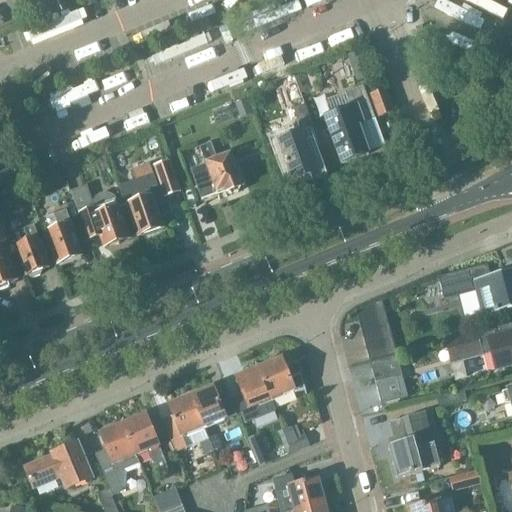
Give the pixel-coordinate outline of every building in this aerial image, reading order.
[(375,120),(363,87),(345,94),(351,109),(325,119),(342,166),(369,156),(358,126),(375,120)] [(394,113),(387,96),(386,92),(372,97),(380,118),(394,113)] [(246,101),(236,105),(241,118),(251,115),(246,101)] [(305,105),(293,110),(302,133),(303,134),(314,130),(305,105)] [(293,136),(278,142),(283,154),(282,155),(293,183),(317,174),(308,149),(320,145),(314,130),(303,134),(302,133),(293,136)] [(217,197),(227,194),(232,196),(239,194),(240,189),(243,188),(230,155),(217,160),(211,144),(199,149),(208,173),(193,179),(202,202),(217,196),(217,197)] [(154,168),(164,198),(180,193),(170,162),(154,168)] [(7,171),(0,173),(0,185),(11,181),(7,171)] [(128,206),(138,237),(162,229),(157,214),(163,212),(159,201),(153,202),(149,191),(158,188),(154,176),(119,188),(126,207),(128,206)] [(45,177),(34,181),(38,192),(49,188),(45,177)] [(94,204),(93,205),(86,188),(71,194),(79,216),(82,223),(83,223),(89,241),(100,237),(104,248),(129,240),(118,208),(115,201),(114,199),(113,198),(112,197),(111,196),(109,195),(108,195),(105,195),(103,195),(102,195),(100,196),(98,197),(97,198),(96,199),(95,201),(94,202),(94,204)] [(46,234),(58,266),(60,265),(61,267),(73,263),(72,260),(81,257),(74,238),(77,237),(72,224),(70,225),(66,213),(55,217),(60,229),(46,234)] [(0,291),(9,288),(7,285),(16,282),(7,258),(9,258),(4,245),(11,243),(1,216),(0,216),(0,291)] [(14,247),(26,278),(29,277),(29,278),(32,280),(40,277),(41,274),(41,273),(50,269),(34,227),(24,231),(28,242),(14,247)] [(511,271),(490,278),(487,266),(466,272),(438,279),(442,291),(444,301),(458,298),(476,293),(482,318),(511,310),(511,271)] [(389,327),(375,330),(368,308),(356,313),(370,363),(397,355),(389,327)] [(500,329),(500,327),(446,342),(450,359),(490,349),(496,371),(504,369),(505,370),(508,369),(508,368),(511,367),(511,326),(511,327),(499,330),(499,329),(500,329)] [(397,356),(370,364),(382,406),(403,400),(397,379),(403,377),(397,356)] [(258,370),(272,401),(293,392),(294,395),(304,392),(305,397),(307,397),(300,374),(299,374),(300,375),(290,380),(282,360),(258,370)] [(272,401),(258,370),(235,379),(248,411),(272,401)] [(204,429),(226,420),(235,416),(226,396),(218,400),(213,388),(191,398),(204,429)] [(464,393),(458,394),(461,405),(467,403),(464,393)] [(456,395),(436,400),(438,411),(459,405),(456,395)] [(204,429),(191,398),(168,407),(173,418),(162,423),(175,454),(200,444),(205,456),(213,452),(208,440),(204,429)] [(322,411),(306,416),(310,428),(326,422),(322,411)] [(390,447),(398,480),(440,469),(436,456),(442,454),(431,413),(390,424),(395,446),(390,447)] [(136,457),(148,452),(153,465),(155,464),(159,474),(168,470),(146,416),(123,426),(136,457)] [(94,455),(113,498),(126,492),(127,474),(140,468),(136,457),(123,426),(100,435),(106,451),(94,455)] [(286,431),(279,434),(283,445),(300,437),(296,427),(286,431)] [(259,435),(248,440),(259,469),(271,464),(259,435)] [(310,448),(304,436),(300,437),(283,445),(288,457),(310,448)] [(213,452),(221,449),(217,437),(208,440),(213,452)] [(53,458),(25,470),(33,490),(62,478),(67,490),(92,480),(77,445),(52,455),(53,458)] [(478,472),(449,480),(452,492),(481,485),(478,472)] [(293,511),(324,504),(318,481),(288,489),(293,511)] [(117,511),(108,489),(97,494),(104,511),(117,511)] [(153,500),(158,511),(160,511),(180,504),(174,491),(153,500)] [(407,511),(442,511),(440,502),(407,511)]
